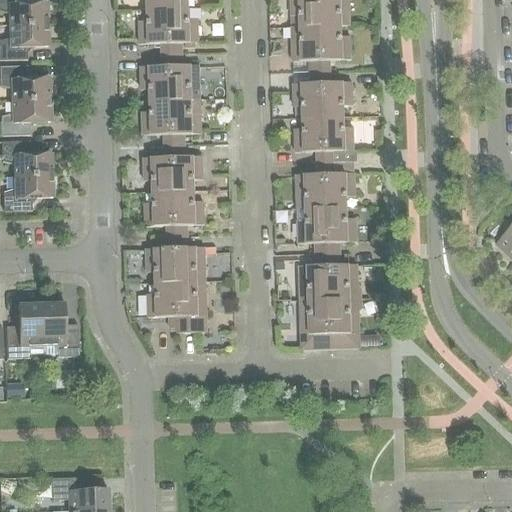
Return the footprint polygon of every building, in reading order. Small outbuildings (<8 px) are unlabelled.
[(0,0),(0,13),(9,16),(10,28),(47,26),(46,4),(25,5),(24,0),(0,0)] [(147,1),(147,12),(168,11),(167,0),(138,0),(138,1),(147,1)] [(167,0),(168,11),(189,11),(188,0),(167,0)] [(319,0),(290,0),(291,18),(291,29),(320,28),(319,0)] [(319,0),(320,28),(341,28),(341,29),(350,28),(350,27),(349,16),(348,0),(319,0)] [(168,11),(147,12),(147,23),(139,23),(140,46),(161,46),(161,57),(169,57),(168,11)] [(189,11),(168,11),(169,57),(177,57),(177,46),(185,45),(195,45),(198,45),(197,22),(189,22),(189,11)] [(47,26),(10,28),(10,40),(0,42),(0,62),(27,62),(26,49),(48,48),(47,26)] [(320,28),(291,29),(292,64),(314,63),(314,74),(322,74),(320,28)] [(341,28),(320,28),(322,74),(330,74),(330,62),(351,62),(350,38),(342,39),(341,29),(341,28)] [(149,92),(150,103),(171,102),(169,57),(161,57),(162,68),(140,69),(141,92),(149,92)] [(169,57),(171,102),(191,102),(191,101),(191,91),(200,91),(199,67),(187,68),(177,68),(177,57),(169,57)] [(12,103),(49,102),(49,80),(27,80),(27,68),(0,68),(0,88),(12,91),(12,103)] [(322,74),(314,74),(314,85),(293,86),(294,109),(302,109),(302,120),(323,119),(322,74)] [(330,74),(322,74),(323,119),(344,119),(344,108),(352,107),(352,84),(330,85),(330,74)] [(191,102),(171,102),(172,148),(180,148),(180,137),(201,136),(200,113),(200,101),(191,101),(191,102)] [(50,124),(49,102),(12,103),(12,115),(0,119),(1,138),(29,137),(29,125),(50,124)] [(171,102),(150,103),(150,114),(142,114),(142,138),(164,137),(164,148),(172,148),(171,102)] [(317,165),(325,165),(323,119),(302,120),(303,131),(294,132),(295,155),(316,154),(317,165)] [(344,119),(323,119),(325,165),(333,165),(332,154),(354,153),(353,130),(344,130),(344,119)] [(14,179),(52,177),(51,155),(30,156),(29,143),(1,144),(2,164),(14,167),(14,179)] [(152,183),(153,194),(173,194),(172,148),(164,148),(164,160),(143,160),(144,183),(152,183)] [(172,148),(173,194),(194,193),(194,182),(202,182),(202,159),(180,159),(180,148),(172,148)] [(317,176),(296,177),(296,201),(297,212),(305,211),(326,211),(325,165),(317,165),(317,176)] [(325,165),(326,211),(347,210),(346,199),(355,199),(354,175),(333,176),(333,165),(325,165)] [(52,200),(52,177),(14,179),(15,191),(3,194),(3,214),(31,213),(31,200),(52,200)] [(194,193),(173,194),(175,239),(183,239),(182,228),(204,227),(203,204),(195,204),(194,193)] [(173,194),(153,194),(153,205),(144,206),(145,229),(167,228),(167,240),(175,239),(173,194)] [(347,210),(326,211),(327,256),(335,256),(335,245),(356,244),(356,221),(347,221),(347,210)] [(326,211),(305,211),(306,222),(297,223),(298,246),(319,245),(320,256),(327,256),(326,211)] [(511,229),(496,247),(511,262),(511,229)] [(176,285),(175,239),(167,240),(168,251),(146,252),(146,257),(147,275),(155,274),(155,285),(176,285)] [(183,250),(183,239),(175,239),(176,285),(205,284),(204,250),(183,250)] [(308,303),(329,302),(327,256),(320,256),(320,268),(299,268),(299,292),(300,302),(308,302),(308,303)] [(335,256),(327,256),(329,302),(362,301),(362,291),(358,287),(357,267),(336,267),(335,256)] [(207,335),(207,318),(205,284),(176,285),(178,330),(177,330),(178,336),(207,335)] [(169,319),(170,331),(177,330),(178,330),(176,285),(155,285),(156,297),(147,297),(148,320),(169,319)] [(330,351),(360,350),(359,316),(363,310),(362,301),(329,302),(330,351)] [(300,314),(301,337),(301,352),(330,351),(329,302),(308,303),(308,302),(300,302),(300,314)] [(78,327),(69,327),(65,327),(64,304),(41,305),(43,357),(56,356),(56,359),(79,359),(78,327)] [(41,305),(18,306),(19,328),(6,329),(7,361),(30,360),(29,357),(43,357),(41,305)] [(23,385),(5,386),(6,398),(6,400),(23,399),(23,398),(23,385)] [(68,502),(68,511),(108,511),(108,491),(75,492),(75,480),(50,481),(51,502),(68,502)]
